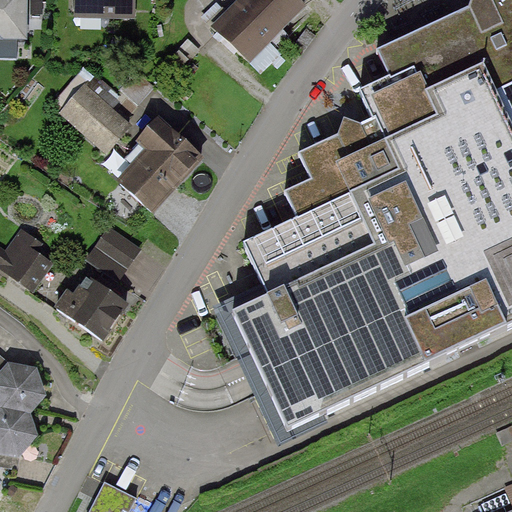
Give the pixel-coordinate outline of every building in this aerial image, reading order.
[(0,0),(0,44),(25,45),(24,0),(0,0)] [(132,0),(70,0),(70,21),(132,22),(132,0)] [(301,8),(291,0),(234,0),(205,30),(244,67),(301,8)] [(511,0),(487,0),(479,4),(380,51),(393,78),(354,97),(368,127),(350,135),(300,159),(313,185),(284,198),(294,219),(242,244),(264,290),(252,296),(220,311),(251,377),(279,435),(511,324),(511,0)] [(55,117),(100,159),(127,130),(81,88),(55,117)] [(154,119),(130,145),(142,155),(112,188),(145,218),(198,160),(154,119)] [(120,285),(143,248),(109,228),(86,265),(120,285)] [(0,273),(29,293),(47,267),(6,240),(0,248),(0,273)] [(53,267),(39,291),(58,303),(72,279),(53,267)] [(123,312),(78,278),(51,313),(97,347),(123,312)] [(2,364),(0,366),(0,459),(15,462),(34,439),(27,415),(41,396),(31,365),(2,364)] [(126,511),(133,500),(100,482),(83,511),(107,511),(110,508),(118,511),(126,511)]
